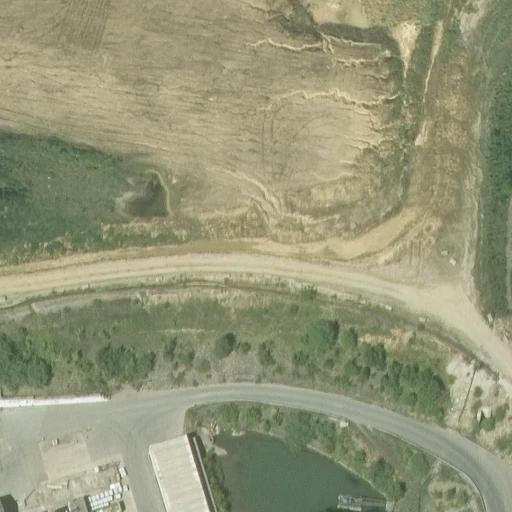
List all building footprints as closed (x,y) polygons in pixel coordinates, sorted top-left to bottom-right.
[(224,511),(190,407),(144,422),(172,511),(224,511)] [(84,446),(75,413),(53,420),(63,452),(84,446)] [(87,449),(86,451),(87,454),(88,456),(90,457),(93,457),(95,457),(97,455),(98,453),(99,451),(98,449),(97,446),(95,445),(92,445),(90,445),(88,447),(87,449)] [(95,467),(86,470),(95,499),(103,497),(95,467)] [(95,511),(84,474),(69,478),(79,511),(95,511)] [(131,493),(131,490),(131,488),(129,485),(127,484),(124,483),(122,484),(120,485),(118,488),(118,490),(118,493),(120,495),(122,497),(125,497),(127,497),(129,495),(131,493)]
